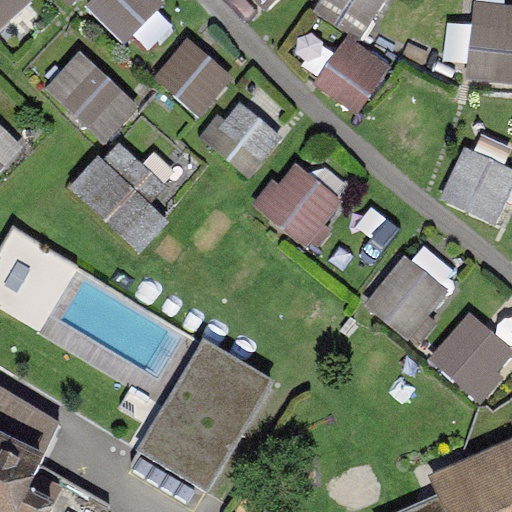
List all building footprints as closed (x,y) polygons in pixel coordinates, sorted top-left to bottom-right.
[(0,0),(0,19),(20,0),(0,0)] [(261,0),(270,8),(278,0),(261,0)] [(333,0),(331,4),(372,28),(389,0),(333,0)] [(511,83),(511,3),(475,2),(473,83),(511,83)] [(359,115),(399,70),(357,34),(318,78),(359,115)] [(196,35),(159,77),(204,115),(240,74),(196,35)] [(86,50),(49,91),(109,145),(146,104),(86,50)] [(254,175),(286,138),(242,100),(209,137),(254,175)] [(0,177),(30,147),(0,116),(0,177)] [(144,253),(185,210),(116,145),(75,188),(144,253)] [(511,164),(469,145),(445,196),(501,221),(511,196),(511,164)] [(323,245),(348,189),(287,161),(261,217),(323,245)] [(16,233),(0,277),(0,304),(55,324),(79,256),(16,233)] [(407,252),(369,304),(415,339),(454,287),(407,252)] [(511,340),(478,308),(434,354),(484,400),(511,370),(511,340)] [(138,455),(226,490),(274,369),(186,334),(138,455)] [(76,436),(0,393),(0,446),(53,476),(76,436)] [(511,511),(511,450),(432,485),(443,511),(511,511)] [(57,511),(65,498),(0,461),(0,511),(57,511)]
